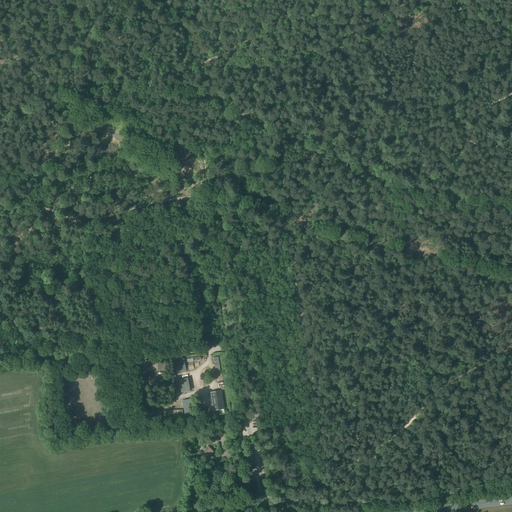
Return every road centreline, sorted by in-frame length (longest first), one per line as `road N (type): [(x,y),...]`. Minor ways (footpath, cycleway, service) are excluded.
road 1 (unclassified): [(511,482),(409,499),(188,511)]
road 2 (track): [(225,347),(43,361),(0,319)]
road 3 (track): [(83,91),(37,212),(0,264)]
road 4 (unknown): [(205,196),(142,201),(86,225)]
road 5 (track): [(288,24),(183,83)]
